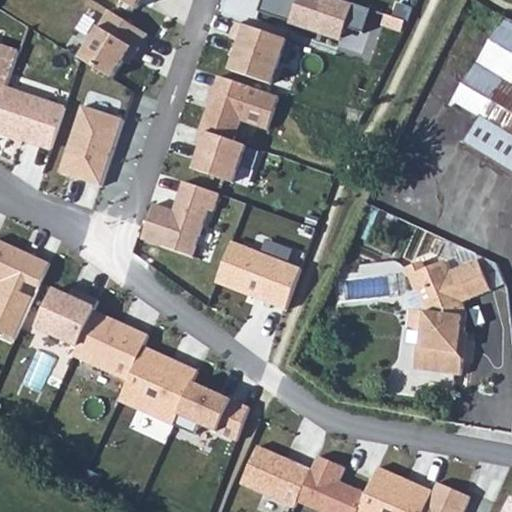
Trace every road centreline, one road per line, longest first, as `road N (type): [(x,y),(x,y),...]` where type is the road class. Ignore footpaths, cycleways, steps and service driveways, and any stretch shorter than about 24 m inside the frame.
road 1 (residential): [(121,241),(119,255),(137,275),(327,418),(511,456)]
road 2 (residential): [(202,0),(128,194),(121,241)]
road 3 (residential): [(0,186),(121,241)]
